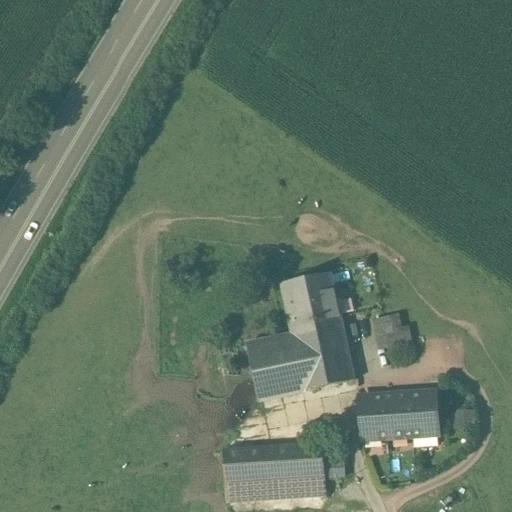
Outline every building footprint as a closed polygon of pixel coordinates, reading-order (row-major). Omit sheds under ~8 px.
[(292,337),(304,392),(354,382),(331,274),(281,285),(292,337)] [(415,344),(412,324),(405,325),(403,314),(375,319),(381,350),(415,344)] [(304,392),(292,337),(246,347),(258,402),(304,392)] [(410,396),(413,437),(439,435),(436,395),(410,396)] [(413,437),(410,396),(385,398),(388,439),(413,437)] [(388,439),(385,398),(359,400),(362,441),(388,439)] [(343,444),(323,445),(324,471),(345,469),(343,444)] [(323,445),(222,450),(225,500),(326,495),(324,471),(323,445)]
